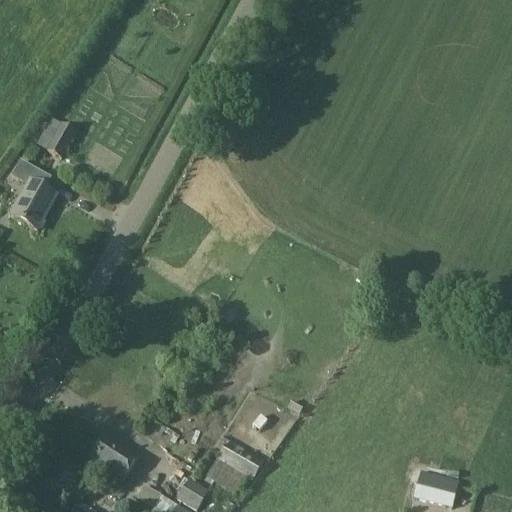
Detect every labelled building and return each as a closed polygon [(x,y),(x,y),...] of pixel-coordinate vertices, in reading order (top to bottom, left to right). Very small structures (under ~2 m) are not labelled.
[(47,152),(46,154),(61,162),(76,135),(73,134),(61,127),(47,152)] [(12,179),(28,187),(11,219),(37,233),(57,198),(45,191),(51,180),(21,164),(12,179)] [(256,414),(247,425),(257,433),(266,421),(256,414)] [(105,437),(87,465),(121,487),(139,458),(105,437)] [(220,458),(217,463),(253,484),(264,465),(228,444),(220,458)] [(253,484),(217,463),(216,463),(205,481),(241,503),(253,484)] [(413,502),(452,511),(458,489),(418,479),(413,502)] [(190,511),(198,511),(208,495),(188,483),(176,504),(190,511)] [(152,511),(153,511),(162,498),(145,488),(136,502),(152,511)] [(153,511),(185,511),(162,498),(153,511)]
